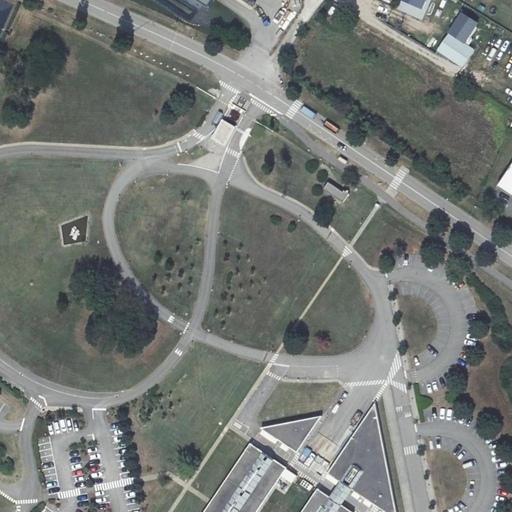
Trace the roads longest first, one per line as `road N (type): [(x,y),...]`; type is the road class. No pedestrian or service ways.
road 1 (track): [(172,511),(348,253)]
road 2 (unclassified): [(253,82),(511,256)]
road 3 (unclassified): [(74,0),(253,82)]
